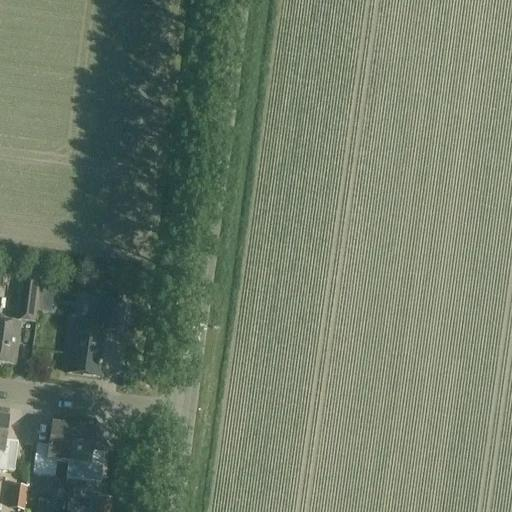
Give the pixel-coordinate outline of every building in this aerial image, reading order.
[(15,323),(32,325),(37,285),(20,282),(15,323)] [(104,334),(118,336),(122,308),(100,305),(96,332),(73,329),(66,376),(98,380),(104,334)] [(0,367),(12,369),(18,327),(0,324),(0,367)] [(0,420),(0,472),(13,474),(17,445),(5,443),(7,422),(0,420)] [(67,465),(72,430),(50,428),(47,448),(35,447),(31,477),(53,479),(55,464),(67,465)] [(72,430),(67,465),(80,467),(77,483),(99,486),(103,456),(91,454),(94,433),(72,430)] [(9,510),(21,511),(23,511),(26,490),(12,488),(9,510)] [(94,511),(111,511),(113,501),(96,499),(94,511)]
